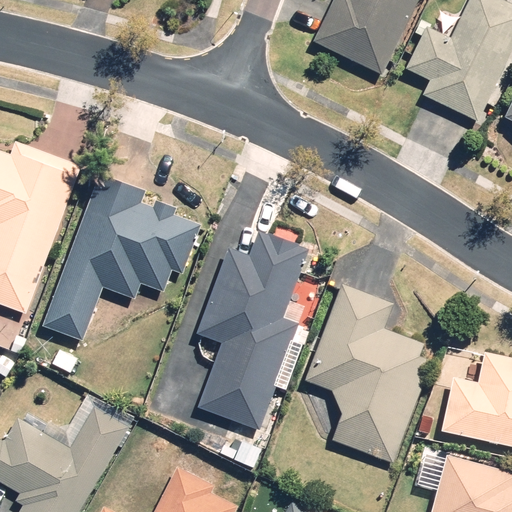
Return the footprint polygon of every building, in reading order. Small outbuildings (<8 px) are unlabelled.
[(330,0),(311,41),(381,75),(417,0),(330,0)] [(476,123),(511,46),(511,1),(508,0),(467,0),(448,41),(422,29),(402,73),(427,85),(421,97),(476,123)] [(511,96),(499,123),(511,129),(511,96)] [(73,176),(0,149),(0,308),(23,316),(73,176)] [(160,293),(168,272),(181,277),(198,228),(163,216),(166,208),(152,203),(149,210),(132,204),(135,194),(91,178),(39,325),(83,341),(100,292),(129,302),(136,285),(160,293)] [(245,258),(224,250),(192,334),(218,344),(194,410),(256,433),(295,328),(279,322),(305,252),(255,233),(245,258)] [(325,440),(390,465),(429,364),(417,360),(422,346),(382,330),(390,310),(337,290),(301,381),(342,397),(325,440)] [(511,359),(454,345),(433,432),(511,450),(511,359)] [(78,511),(124,426),(88,408),(72,438),(45,423),(39,435),(12,421),(0,444),(0,443),(0,486),(19,497),(15,504),(20,507),(17,511),(78,511)] [(511,511),(511,488),(510,488),(511,478),(511,473),(442,456),(428,511),(511,511)] [(232,511),(234,508),(208,495),(211,488),(172,470),(152,511),(100,511),(98,511),(97,511),(232,511)]
